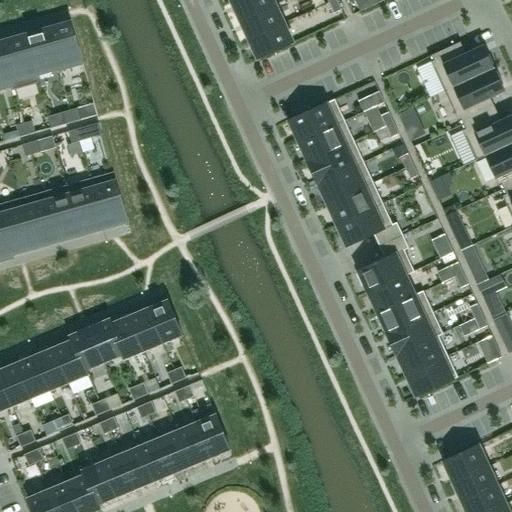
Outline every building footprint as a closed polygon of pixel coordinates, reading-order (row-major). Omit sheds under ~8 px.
[(276,4),(273,0),(235,0),(232,2),(241,20),(276,4)] [(342,10),(337,0),(333,0),(329,2),(334,14),(342,10)] [(364,0),(355,0),(360,10),(368,7),(364,0)] [(284,23),(276,4),(241,20),(249,39),(284,23)] [(83,64),(71,22),(47,29),(58,67),(57,67),(58,71),(83,64)] [(293,42),(284,23),(249,39),(258,58),(293,42)] [(58,67),(47,29),(24,35),(35,73),(36,73),(57,67),(58,67)] [(35,73),(24,35),(0,42),(1,46),(2,46),(13,83),(12,84),(13,89),(38,82),(36,73),(35,73)] [(466,53),(460,42),(432,55),(434,60),(431,61),(445,90),(494,68),(487,51),(484,45),(482,46),(466,53)] [(2,46),(1,46),(0,46),(0,87),(12,84),(13,83),(2,46)] [(502,84),(494,68),(445,90),(458,120),(461,119),(462,120),(463,123),(495,109),(494,106),(490,97),(503,91),(505,90),(502,84)] [(377,106),(384,102),(379,91),(372,95),(377,106)] [(345,120),(335,99),(289,120),(299,141),(345,120)] [(78,107),(70,110),(73,122),(81,119),(78,107)] [(413,107),(398,114),(402,123),(417,116),(413,107)] [(485,155),(511,142),(511,115),(501,120),(495,109),(463,123),(466,129),(463,130),(477,160),(485,156),(485,155)] [(73,122),(70,110),(47,116),(51,128),(73,122)] [(394,123),(389,112),(381,115),(386,126),(394,123)] [(352,136),(345,120),(299,141),(309,162),(354,141),(352,136)] [(32,121),(24,123),(27,135),(35,133),(32,121)] [(27,135),(24,123),(16,125),(20,137),(27,135)] [(386,126),(391,137),(399,134),(394,123),(386,126)] [(91,138),(87,126),(76,129),(79,141),(91,138)] [(79,141),(76,129),(68,131),(71,143),(79,141)] [(41,152),(37,140),(30,142),(33,154),(41,152)] [(364,162),(354,141),(309,162),(318,183),(364,162)] [(33,154),(30,142),(22,145),(25,157),(33,154)] [(511,142),(485,155),(485,156),(498,185),(501,183),(504,188),(511,184),(511,142)] [(413,164),(408,153),(401,157),(406,168),(413,164)] [(374,182),(364,162),(318,183),(328,204),(374,182)] [(406,168),(411,179),(418,175),(413,164),(406,168)] [(127,219),(114,172),(90,178),(103,225),(127,219)] [(103,225),(90,178),(67,185),(80,232),(103,225)] [(383,203),(374,182),(328,204),(337,224),(383,203)] [(511,184),(504,188),(506,193),(503,195),(507,204),(511,202),(511,204),(511,184)] [(80,232),(67,185),(43,192),(57,239),(80,232)] [(57,239),(43,192),(20,198),(34,245),(57,239)] [(34,245),(20,198),(0,203),(0,214),(11,252),(12,252),(34,245)] [(393,224),(383,203),(337,224),(347,246),(373,234),(379,246),(403,235),(397,222),(393,224)] [(454,204),(442,209),(445,215),(457,210),(454,204)] [(0,214),(0,258),(13,255),(12,252),(11,252),(0,214)] [(409,248),(403,235),(379,246),(385,258),(358,270),(360,273),(356,274),(362,286),(365,284),(368,292),(406,275),(414,271),(405,250),(409,248)] [(463,273),(458,262),(451,266),(456,276),(463,273)] [(456,276),(461,287),(468,284),(463,273),(456,276)] [(406,275),(368,292),(378,312),(415,294),(406,275)] [(491,279),(477,285),(483,297),(496,291),(491,279)] [(388,333),(433,312),(423,290),(415,294),(378,312),(388,333)] [(183,335),(168,300),(148,308),(163,343),(183,335)] [(482,314),(477,304),(470,307),(475,318),(482,314)] [(163,343),(148,308),(129,316),(144,351),(163,343)] [(443,333),(433,312),(388,333),(397,354),(434,337),(438,335),(439,335),(443,333)] [(507,313),(493,319),(498,329),(511,323),(507,313)] [(475,318),(480,329),(487,325),(482,314),(475,318)] [(144,351),(129,316),(111,323),(110,323),(123,354),(123,355),(124,359),(144,351)] [(110,323),(111,323),(109,319),(90,327),(105,362),(123,355),(123,354),(110,323)] [(105,362),(90,327),(70,335),(72,340),(73,339),(86,371),(86,370),(105,362)] [(492,335),(484,339),(489,349),(497,346),(492,335)] [(434,337),(397,354),(407,374),(444,357),(434,337)] [(73,339),(72,340),(54,347),(69,383),(88,375),(86,370),(86,371),(73,339)] [(69,383),(54,347),(35,355),(50,390),(69,383)] [(50,390),(35,355),(16,363),(31,398),(50,390)] [(444,357),(407,374),(417,396),(453,379),(444,357)] [(31,398),(16,363),(0,369),(0,376),(12,406),(31,398)] [(182,366),(174,369),(179,381),(186,378),(182,366)] [(179,381),(174,369),(167,373),(171,384),(179,381)] [(0,411),(12,406),(0,376),(0,411)] [(144,382),(136,385),(141,397),(148,394),(144,382)] [(141,397),(136,385),(129,389),(133,400),(141,397)] [(194,396),(189,385),(182,388),(187,399),(194,396)] [(187,399),(182,388),(174,391),(179,402),(187,399)] [(106,398),(99,401),(104,412),(111,409),(106,398)] [(104,412),(99,401),(91,404),(96,416),(104,412)] [(156,412),(152,401),(144,404),(149,415),(156,412)] [(149,415),(144,404),(137,407),(141,418),(149,415)] [(69,414),(61,417),(66,428),(74,425),(69,414)] [(196,422),(211,457),(231,449),(216,414),(196,422)] [(119,428),(114,416),(106,420),(111,431),(119,428)] [(66,428),(61,417),(54,420),(58,431),(66,428)] [(111,431),(106,420),(99,423),(104,434),(111,431)] [(196,422),(177,430),(192,465),(211,457),(196,422)] [(31,429),(24,433),(28,444),(36,441),(31,429)] [(177,430),(158,438),(173,473),(192,465),(177,430)] [(81,443),(77,432),(69,435),(74,447),(81,443)] [(28,444),(24,433),(16,436),(21,447),(28,444)] [(74,447),(69,435),(62,438),(66,450),(74,447)] [(158,438),(140,446),(154,481),(173,473),(158,438)] [(454,482),(488,466),(478,444),(444,460),(454,482)] [(140,446),(121,454),(136,489),(154,481),(140,446)] [(44,459),(39,448),(31,451),(36,462),(44,459)] [(36,462),(31,451),(24,454),(29,466),(36,462)] [(121,454),(102,462),(117,497),(136,489),(121,454)] [(102,462),(82,470),(84,474),(85,474),(98,505),(99,504),(117,497),(102,462)] [(462,500),(497,485),(488,466),(454,482),(462,500)] [(99,504),(98,505),(85,474),(84,474),(66,482),(78,511),(93,511),(101,509),(99,504)] [(78,511),(66,482),(47,490),(56,511),(78,511)] [(467,511),(486,511),(505,503),(497,485),(462,500),(467,511)] [(56,511),(47,490),(28,498),(33,511),(56,511)] [(509,511),(505,503),(486,511),(509,511)]
